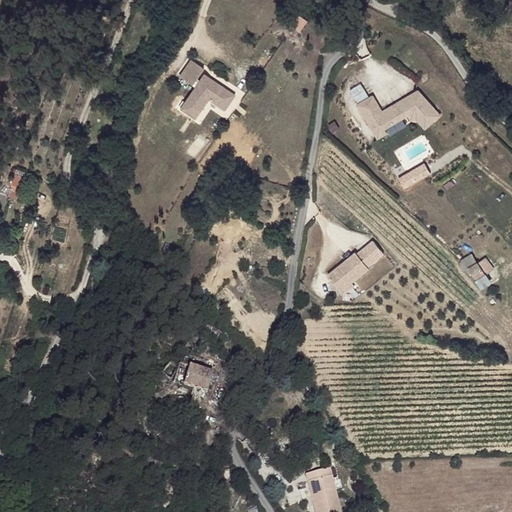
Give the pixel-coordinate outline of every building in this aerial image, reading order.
[(299,14),(291,25),(300,30),(307,19),(299,14)] [(191,57),(178,74),(193,85),(206,69),(191,57)] [(227,111),(238,94),(204,72),(180,109),(197,120),(209,100),(227,111)] [(441,119),(424,88),(383,109),(374,94),(369,96),(362,83),(350,90),(375,137),(414,116),(421,130),(441,119)] [(8,174),(11,166),(3,163),(0,171),(8,174)] [(407,190),(432,175),(425,163),(399,178),(407,190)] [(19,192),(25,172),(16,169),(10,189),(19,192)] [(10,189),(8,196),(17,199),(19,192),(10,189)] [(340,291),(388,259),(376,240),(327,272),(340,291)] [(485,259),(468,269),(475,279),(485,274),(491,269),(485,259)] [(485,274),(475,279),(480,287),(490,281),(485,274)] [(174,364),(164,374),(170,380),(177,373),(179,367),(174,364)] [(177,373),(175,382),(185,385),(192,368),(180,364),(179,367),(177,373)] [(192,368),(185,385),(208,392),(213,375),(192,368)] [(329,466),(306,471),(317,511),(333,511),(341,510),(329,466)]
